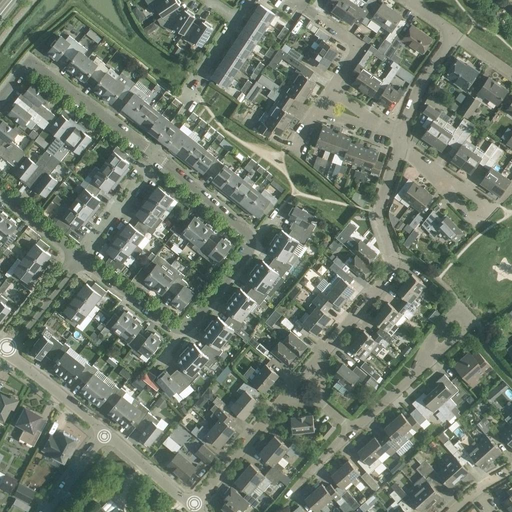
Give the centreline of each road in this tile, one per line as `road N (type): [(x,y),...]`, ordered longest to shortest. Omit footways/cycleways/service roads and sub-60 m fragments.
road 1 (residential): [(181,328),(248,248),(246,233),(31,60),(0,99)]
road 2 (residential): [(320,351),(388,275),(392,257),(378,212),(396,148)]
road 3 (residential): [(408,378),(472,322),(458,307),(430,339)]
road 4 (residential): [(191,507),(280,403)]
road 5 (residential): [(77,258),(181,328)]
road 6 (unclassified): [(106,433),(8,355)]
road 7 (residential): [(299,4),(352,42),(355,54),(330,91)]
